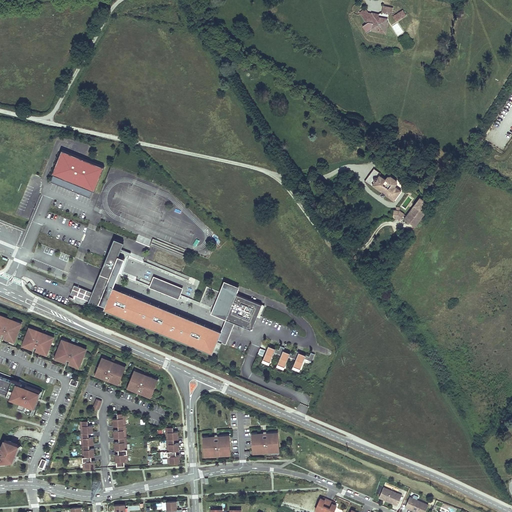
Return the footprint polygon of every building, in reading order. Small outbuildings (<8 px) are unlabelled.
[(393,7),(383,5),(382,12),(392,14),(393,7)] [(380,18),(377,18),(378,14),(370,13),(367,9),(361,13),(367,22),(374,23),(372,30),(385,33),(388,20),(380,18)] [(406,15),(403,10),(393,16),(396,21),(406,15)] [(397,183),(388,176),(386,179),(380,175),(381,174),(374,169),(365,182),(371,186),(372,185),(383,192),(380,195),(384,197),(385,194),(394,201),(397,197),(398,197),(400,195),(399,194),(401,190),(395,186),(397,183)] [(426,202),(420,198),(415,205),(405,219),(410,223),(420,209),(426,202)] [(425,212),(420,209),(410,223),(415,226),(425,212)] [(395,210),(394,219),(403,220),(403,211),(395,210)] [(124,243),(115,239),(113,243),(122,247),(124,243)] [(217,344),(192,334),(196,323),(175,315),(176,313),(159,306),(158,308),(121,293),(112,289),(123,264),(126,256),(119,254),(121,249),(122,247),(113,243),(100,274),(105,276),(98,293),(93,291),(93,292),(89,302),(89,303),(98,306),(99,304),(105,306),(104,309),(121,315),(121,316),(125,318),(125,317),(142,324),(142,325),(150,328),(150,327),(167,334),(167,335),(171,337),(171,336),(188,343),(187,344),(196,347),(196,346),(213,353),(217,344)] [(131,253),(121,249),(119,254),(126,256),(123,264),(126,265),(131,253)] [(100,274),(93,291),(98,293),(105,276),(100,274)] [(183,290),(155,278),(151,288),(179,300),(183,290)] [(240,287),(225,281),(223,285),(238,291),(240,287)] [(235,323),(252,330),(256,319),(254,319),(256,315),(257,316),(261,307),(236,297),(237,294),(238,291),(223,285),(211,314),(226,320),(235,323)] [(79,287),(74,286),(71,294),(75,296),(79,287)] [(89,302),(93,292),(79,287),(75,296),(89,302)] [(159,306),(122,291),(121,293),(158,308),(159,306)] [(262,305),(237,294),(236,297),(261,307),(262,306),(262,305)] [(0,335),(15,342),(23,321),(0,312),(0,335)] [(222,331),(176,313),(175,315),(196,323),(192,334),(217,344),(218,341),(222,331)] [(235,323),(226,320),(222,331),(218,341),(222,343),(226,344),(235,323)] [(30,325),(22,344),(47,353),(55,334),(30,325)] [(62,337),(55,357),(80,367),(87,347),(62,337)] [(222,343),(218,341),(217,344),(213,353),(217,354),(222,343)] [(269,347),(263,361),(270,364),(274,353),(282,356),(279,363),(286,366),(290,355),(297,358),(294,365),(301,368),(306,357),(313,360),(316,353),(312,352),(311,355),(297,349),(295,353),(281,347),(279,351),(269,347)] [(106,358),(105,361),(102,360),(97,374),(102,376),(102,377),(106,379),(108,375),(111,376),(110,380),(115,382),(115,381),(120,383),(126,369),(123,368),(124,365),(117,363),(116,363),(113,362),(113,361),(106,358)] [(0,372),(0,392),(19,400),(17,405),(33,411),(41,389),(0,372)] [(139,372),(138,374),(135,373),(129,387),(135,390),(134,390),(139,392),(141,388),(144,389),(142,394),(147,395),(153,397),(159,382),(155,381),(156,379),(149,376),(149,377),(145,375),(146,375),(139,372)] [(99,410),(103,401),(98,399),(95,408),(99,410)] [(120,465),(125,465),(124,460),(126,460),(126,455),(128,455),(127,447),(125,447),(125,443),(127,443),(126,435),(124,436),(124,431),(126,431),(126,423),(124,424),(123,419),(125,419),(125,412),(117,412),(118,417),(113,417),(114,424),(118,424),(119,429),(114,429),(115,436),(119,436),(120,440),(115,441),(116,448),(119,448),(119,453),(116,453),(116,460),(117,460),(120,460),(120,465)] [(85,461),(86,466),(95,466),(95,458),(92,458),(91,454),(94,453),(94,446),(90,446),(89,442),(94,442),(93,434),(89,434),(88,430),(93,430),(92,422),(88,423),(88,418),(80,418),(81,426),(83,426),(83,430),(81,430),(82,437),(84,437),(84,442),(82,442),(82,449),(85,449),(85,453),(83,454),(83,461),(85,461)] [(171,459),(171,464),(181,463),(181,456),(177,456),(177,451),(180,451),(180,444),(176,444),(175,440),(180,439),(179,432),(175,432),(174,427),(167,428),(167,435),(170,435),(170,439),(168,439),(168,447),(170,446),(171,451),(168,452),(169,459),(171,459)] [(260,436),(254,437),(255,452),(258,452),(258,454),(265,454),(265,453),(270,453),(277,453),(276,451),(280,450),(279,435),(273,435),(273,434),(268,435),(268,439),(265,440),(265,435),(260,435),(260,436)] [(0,460),(13,459),(19,444),(3,436),(0,444),(0,460)] [(211,440),(205,440),(206,455),(209,455),(210,457),(216,457),(222,456),(222,457),(228,456),(228,454),(232,454),(231,438),(224,439),(224,438),(219,438),(220,443),(216,443),(216,438),(211,439),(211,440)] [(392,506),(398,508),(403,498),(397,496),(390,492),(385,490),(380,500),(385,503),(386,502),(393,505),(392,506)] [(423,511),(426,506),(411,500),(407,509),(411,510),(411,511),(423,511)] [(179,505),(178,502),(168,503),(169,511),(166,511),(165,511),(182,511),(183,511),(178,511),(177,505),(179,505)]
